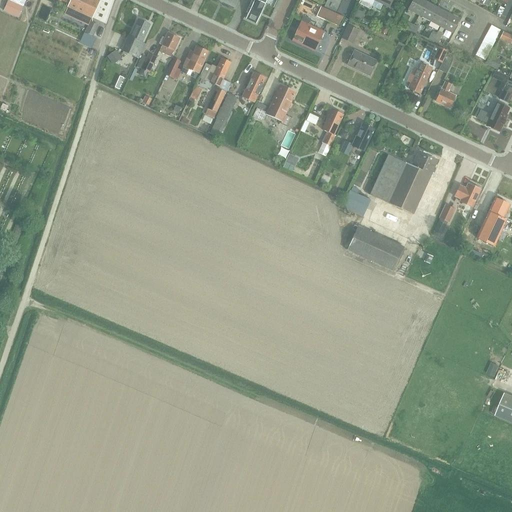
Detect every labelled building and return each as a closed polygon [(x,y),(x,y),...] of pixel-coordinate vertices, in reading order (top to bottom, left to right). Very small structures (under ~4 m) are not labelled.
[(8,0),(3,11),(19,18),(24,7),(17,4),(19,0),(8,0)] [(67,8),(91,19),(99,2),(95,0),(59,0),(68,4),(67,8)] [(217,0),(235,8),(238,0),(217,0)] [(248,13),(245,19),(255,23),(264,4),(258,1),(258,0),(251,0),(246,13),(248,13)] [(360,0),(359,4),(370,9),(372,7),(380,11),(383,4),(389,7),(392,0),(360,0)] [(413,0),(408,10),(419,16),(426,2),(421,0),(413,0)] [(419,16),(430,22),(437,8),(426,2),(419,16)] [(506,4),(505,8),(501,16),(505,18),(511,7),(506,4)] [(339,27),(343,18),(320,7),(316,17),(339,27)] [(430,22),(441,27),(448,14),(437,8),(430,22)] [(357,10),(353,17),(360,20),(363,13),(357,10)] [(451,33),(459,20),(448,14),(441,27),(451,33)] [(315,51),(323,33),(310,27),(310,26),(308,25),(310,20),(303,16),(291,41),(301,45),(302,44),(315,51)] [(141,43),(149,25),(139,20),(131,38),(128,37),(122,51),(123,52),(122,54),(127,56),(128,54),(138,59),(145,44),(141,43)] [(85,33),(93,37),(98,25),(90,22),(85,33)] [(352,44),(358,31),(347,25),(341,39),(352,44)] [(488,30),(497,35),(499,29),(491,25),(488,30)] [(497,35),(488,30),(485,35),(494,40),(497,35)] [(162,37),(159,44),(162,45),(159,51),(171,57),(174,51),(180,39),(167,33),(164,38),(162,37)] [(511,37),(502,33),(499,39),(510,44),(511,40),(511,37)] [(482,40),(492,45),(495,40),(494,40),(485,35),(482,40)] [(492,45),(482,40),(480,45),(490,50),(492,45)] [(503,43),(498,41),(496,46),(502,48),(507,51),(509,45),(503,43)] [(429,58),(442,63),(447,51),(428,42),(425,49),(431,52),(429,58)] [(490,50),(480,45),(477,50),(487,55),(490,50)] [(208,52),(196,47),(193,52),(190,51),(182,67),(198,74),(208,52)] [(487,55),(477,50),(475,55),(485,60),(487,55)] [(369,76),(376,62),(354,51),(347,65),(369,76)] [(149,54),(147,58),(142,56),(137,67),(149,73),(156,57),(149,54)] [(446,74),(453,60),(445,56),(442,63),(438,70),(446,74)] [(501,61),(489,56),(485,65),(494,69),(493,70),(499,73),(500,71),(497,70),(501,61)] [(206,63),(199,78),(204,80),(219,87),(231,63),(221,58),(217,67),(211,65),(211,66),(206,63)] [(176,69),(179,62),(173,59),(165,75),(176,80),(180,71),(176,69)] [(413,68),(407,81),(410,83),(407,88),(420,94),(432,68),(419,62),(416,69),(413,68)] [(254,102),(265,79),(253,73),(250,78),(248,77),(245,84),(247,85),(243,95),(244,96),(243,97),(254,102)] [(507,103),(511,92),(511,82),(506,80),(501,91),(502,91),(498,99),(507,103)] [(450,108),(455,96),(448,93),(451,85),(445,82),(441,90),(441,89),(435,101),(450,108)] [(291,118),(284,115),(295,93),(279,85),(266,114),(281,122),(280,124),(287,127),(291,118)] [(207,108),(208,108),(205,115),(214,119),(216,112),(225,92),(216,88),(207,108)] [(217,136),(235,96),(233,95),(235,91),(230,88),(210,133),(217,136)] [(480,111),(477,119),(487,124),(487,126),(499,131),(502,125),(503,125),(505,120),(504,120),(506,115),(509,107),(498,102),(495,110),(494,110),(491,116),(480,111)] [(176,105),(173,111),(178,113),(181,108),(176,105)] [(343,115),(331,109),(322,129),(328,132),(319,152),(326,155),(335,136),(334,135),(343,115)] [(309,113),(306,120),(315,124),(318,117),(309,113)] [(356,136),(354,141),(359,144),(357,148),(364,152),(374,130),(362,124),(356,136)] [(352,145),(345,141),(344,143),(342,142),(339,149),(341,150),(340,152),(347,156),(352,145)] [(403,162),(388,155),(370,195),(412,215),(438,159),(419,150),(411,166),(405,163),(403,168),(401,167),(403,162)] [(286,162),(283,168),(292,172),(294,167),(286,162)] [(472,208),(481,189),(468,183),(466,189),(460,186),(454,197),(460,199),(459,202),(472,208)] [(349,191),(341,208),(362,217),(370,200),(356,194),(359,190),(353,187),(350,192),(349,191)] [(506,213),(510,205),(502,201),(501,198),(498,197),(496,198),(494,198),(475,238),(494,247),(506,221),(505,220),(508,214),(506,213)] [(439,218),(440,218),(434,232),(442,235),(448,222),(454,210),(445,205),(439,218)] [(392,272),(403,248),(358,227),(354,226),(352,230),(355,232),(347,250),(392,272)] [(427,254),(424,262),(429,264),(433,257),(427,254)] [(490,366),(486,374),(494,377),(497,370),(499,366),(491,363),(490,366)]
